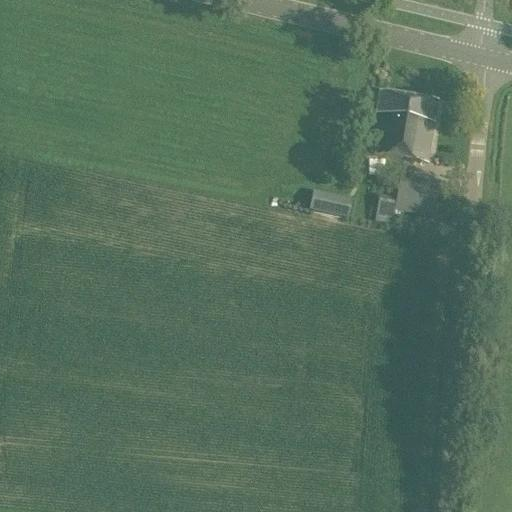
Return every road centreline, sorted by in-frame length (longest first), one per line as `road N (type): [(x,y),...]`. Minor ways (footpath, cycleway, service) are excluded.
road 1 (unclassified): [(447,511),(491,54)]
road 2 (secondary): [(264,0),(491,54)]
